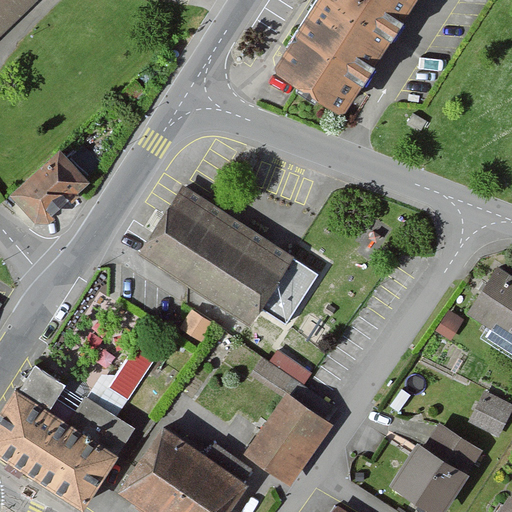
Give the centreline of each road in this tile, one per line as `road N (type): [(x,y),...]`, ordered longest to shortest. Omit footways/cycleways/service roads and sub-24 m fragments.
road 1 (residential): [(287,511),(486,211)]
road 2 (residential): [(185,95),(486,211)]
road 3 (unclassified): [(51,288),(185,95)]
